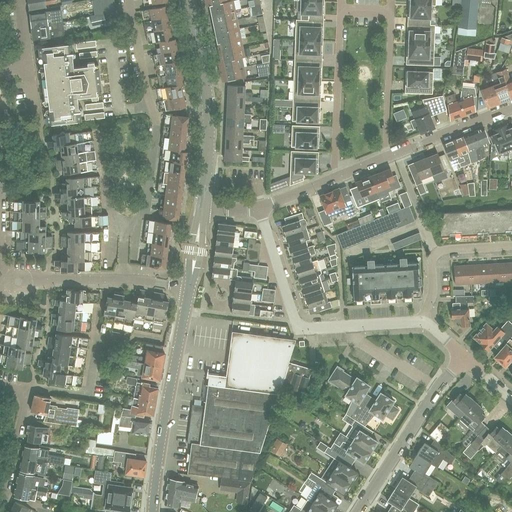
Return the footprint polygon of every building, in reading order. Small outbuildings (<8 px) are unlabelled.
[(56,3),(55,0),(28,0),(30,9),(46,6),(45,5),(56,3)] [(236,2),(234,1),(233,1),(233,0),(230,1),(209,5),(209,6),(211,15),(235,10),(236,9),(237,8),(238,6),(238,5),(237,3),(236,2)] [(324,14),(322,14),(322,6),(324,6),(325,1),(302,0),(301,14),(302,14),(302,20),(308,20),(308,21),(324,21),(324,14)] [(460,0),(460,7),(458,27),(475,29),(478,3),(481,4),(490,5),(490,0),(460,0)] [(263,14),(261,5),(255,6),(257,15),(263,14)] [(430,26),(430,25),(431,6),(408,5),(408,9),(410,10),(410,18),(408,17),(407,25),(430,26)] [(165,6),(149,9),(152,21),(168,17),(165,6)] [(237,19),(235,10),(211,15),(213,24),(237,19)] [(30,14),(31,20),(32,27),(48,24),(46,11),(30,14)] [(106,24),(104,13),(90,16),(92,27),(106,24)] [(170,28),(168,20),(168,17),(152,21),(154,32),(170,28)] [(239,29),(238,28),(237,19),(213,24),(215,34),(239,29)] [(321,37),(321,29),(323,29),(324,21),(308,21),(308,20),(302,20),(296,20),(295,40),(323,41),(323,37),(321,37)] [(58,31),(57,22),(52,24),(48,24),(32,27),(33,40),(50,38),(53,37),(53,31),(58,31)] [(60,32),(68,30),(66,23),(58,25),(60,32)] [(434,46),(435,25),(430,25),(430,26),(407,25),(407,32),(410,32),(409,40),(407,40),(407,45),(434,46)] [(244,27),(243,27),(238,28),(239,29),(215,34),(217,43),(241,38),(245,37),(246,37),(244,27)] [(172,39),(170,28),(154,32),(156,43),(159,43),(159,42),(172,40),(172,39)] [(500,42),(511,47),(511,44),(511,33),(502,38),(500,42)] [(219,53),(243,48),(241,38),(217,43),(219,53)] [(178,50),(175,39),(172,39),(172,40),(159,42),(159,43),(162,53),(178,50)] [(320,54),(320,46),(323,46),(323,41),(295,40),(294,60),(322,61),(322,54),(320,54)] [(493,54),(495,40),(486,43),(484,52),(493,54)] [(96,41),(76,43),(76,49),(96,47),(96,41)] [(101,85),(100,74),(98,64),(74,67),(73,58),(74,58),(75,57),(76,57),(76,56),(76,55),(76,54),(75,54),(74,54),(74,53),(73,53),(72,44),(68,44),(62,45),(39,48),(40,58),(44,57),(45,70),(41,71),(43,87),(47,86),(48,94),(44,95),(45,102),(49,101),(50,114),(47,115),(48,125),(71,122),(78,121),(81,121),(80,112),(81,112),(81,111),(82,111),(82,110),(82,109),(82,108),(82,107),(81,107),(80,107),(79,107),(78,98),(102,95),(101,85)] [(434,57),(434,46),(407,45),(406,65),(433,66),(434,57)] [(464,67),(466,47),(454,52),(453,66),(464,67)] [(245,57),(243,48),(219,53),(221,61),(221,62),(242,57),(242,58),(245,57)] [(180,61),(178,50),(162,53),(164,64),(180,61)] [(469,50),(469,59),(477,59),(477,50),(469,50)] [(269,62),(269,55),(261,56),(262,63),(269,62)] [(244,67),(242,58),(242,57),(221,62),(221,61),(218,62),(220,72),(244,67)] [(319,77),(319,69),(322,69),(322,61),(294,60),(294,80),(321,81),(321,77),(319,77)] [(182,72),(180,61),(164,64),(166,75),(182,72)] [(246,77),(244,67),(220,72),(222,82),(246,77)] [(511,97),(511,79),(507,81),(506,79),(509,78),(505,69),(500,71),(511,98),(511,97)] [(511,98),(500,71),(489,75),(493,86),(499,102),(511,98)] [(185,84),(182,72),(166,75),(169,86),(169,87),(181,84),(185,84)] [(433,73),(406,72),(405,93),(432,94),(433,73)] [(499,102),(493,86),(489,75),(484,77),(487,85),(484,86),(485,89),(481,91),(487,107),(487,108),(499,103),(499,102)] [(318,94),(319,86),(321,86),(321,81),(294,80),(293,100),(320,101),(321,94),(318,94)] [(184,95),(181,84),(169,87),(169,86),(165,87),(168,98),(184,95)] [(245,93),(246,86),(228,85),(227,96),(252,97),(252,93),(245,93)] [(462,116),(475,112),(473,98),(476,97),(474,89),(461,87),(460,101),(462,116)] [(462,116),(460,101),(456,102),(453,94),(445,97),(448,104),(450,121),(462,116)] [(186,107),(184,95),(168,98),(170,110),(185,107),(186,107)] [(245,108),(245,101),(252,101),(252,97),(227,96),(227,107),(245,108)] [(413,129),(418,127),(421,133),(421,134),(434,128),(434,127),(429,114),(433,113),(434,115),(446,110),(443,97),(423,101),(426,107),(412,112),(415,119),(410,121),(413,129)] [(320,113),(320,101),(293,100),(292,121),(317,122),(317,113),(320,113)] [(251,119),(251,114),(244,114),(245,108),(227,107),(226,118),(251,119)] [(105,118),(104,112),(84,115),(85,121),(105,118)] [(187,128),(188,117),(172,115),(171,126),(187,128)] [(244,129),(244,123),(251,123),(251,119),(226,118),(226,128),(244,129)] [(507,124),(500,127),(510,152),(511,151),(511,128),(509,129),(507,124)] [(292,125),(291,147),(316,148),(317,138),(319,139),(319,126),(292,125)] [(185,140),(187,128),(171,126),(170,138),(185,140)] [(510,152),(500,127),(493,130),(495,135),(490,137),(493,144),(491,145),(490,152),(497,150),(500,155),(508,156),(509,153),(510,152)] [(254,136),(243,135),(244,129),(226,128),(225,139),(250,140),(254,140),(254,136)] [(489,143),(483,128),(473,132),(479,147),(481,159),(484,158),(483,146),(489,143)] [(87,141),(86,132),(66,135),(66,134),(65,134),(65,133),(64,133),(64,132),(63,132),(62,132),(61,132),(61,133),(60,133),(60,134),(60,135),(59,135),(59,134),(53,135),(53,138),(53,140),(47,141),(47,142),(48,147),(54,146),(87,141)] [(479,147),(473,132),(463,136),(469,151),(475,149),(477,161),(481,159),(479,147)] [(469,151),(463,136),(453,141),(460,158),(463,157),(464,161),(459,163),(460,167),(470,163),(467,152),(469,151)] [(184,151),(185,140),(170,138),(168,149),(171,150),(171,149),(184,151)] [(242,150),(243,144),(250,144),(250,140),(225,139),(225,150),(242,150)] [(95,150),(93,140),(87,141),(54,146),(55,151),(61,150),(62,155),(95,150)] [(460,158),(453,141),(442,145),(451,167),(456,165),(457,168),(460,167),(459,163),(464,161),(463,157),(460,158)] [(427,148),(414,152),(416,158),(428,154),(427,148)] [(186,163),(187,151),(184,151),(171,149),(171,150),(169,161),(186,163)] [(96,160),(95,150),(62,155),(63,159),(56,160),(57,165),(96,160)] [(242,157),(242,150),(225,150),(224,160),(249,161),(249,157),(242,157)] [(318,152),(291,151),(290,177),(289,185),(289,186),(304,180),(304,173),(318,174),(318,152)] [(451,171),(447,160),(444,154),(439,157),(437,153),(425,158),(432,175),(444,170),(445,174),(451,171)] [(432,175),(425,158),(413,163),(417,172),(411,174),(416,186),(422,183),(421,180),(432,175)] [(97,169),(96,160),(57,165),(58,170),(64,169),(65,174),(66,174),(97,169)] [(184,174),(186,163),(169,161),(168,172),(184,174)] [(400,186),(396,176),(393,177),(390,169),(355,182),(358,188),(358,189),(352,192),(357,203),(363,200),(362,197),(367,195),(376,192),(377,195),(400,186)] [(163,183),(167,184),(167,183),(183,185),(184,174),(168,172),(164,171),(163,183)] [(100,186),(100,176),(98,176),(66,178),(67,182),(61,183),(61,188),(94,186),(100,186)] [(270,184),(269,193),(289,185),(290,177),(270,184)] [(182,197),(183,185),(167,183),(167,184),(165,195),(182,197)] [(469,196),(475,196),(474,183),(467,184),(469,194),(469,196)] [(463,195),(469,194),(467,184),(459,184),(463,195)] [(94,195),(94,186),(61,188),(61,189),(61,192),(55,192),(55,198),(61,198),(61,197),(94,196),(94,195)] [(323,200),(322,200),(328,217),(337,213),(336,209),(344,206),(348,216),(356,213),(349,195),(344,197),(341,189),(339,190),(338,189),(332,192),(332,191),(324,194),(326,199),(323,200)] [(412,205),(406,192),(404,193),(399,195),(404,208),(409,206),(412,205)] [(101,205),(101,195),(94,195),(94,196),(61,197),(61,198),(61,203),(62,203),(68,202),(68,207),(101,205)] [(180,208),(182,197),(165,195),(164,206),(180,208)] [(46,212),(46,207),(39,206),(40,200),(33,200),(33,202),(6,201),(6,211),(46,212)] [(101,215),(101,214),(101,205),(68,207),(68,211),(62,212),(62,217),(68,217),(68,216),(101,215)] [(179,220),(180,208),(164,206),(163,218),(172,219),(179,220)] [(409,206),(404,208),(406,214),(408,218),(413,216),(409,206)] [(442,217),(454,216),(468,215),(482,214),(496,214),(510,213),(511,212),(511,208),(442,213),(442,216),(442,217)] [(39,221),(39,217),(46,217),(46,212),(6,211),(6,221),(39,221)] [(305,220),(304,219),(302,212),(290,216),(291,222),(282,225),(285,236),(306,229),(306,226),(307,224),(305,220)] [(511,230),(510,213),(496,214),(497,233),(505,233),(505,230),(511,230)] [(108,225),(108,214),(101,214),(101,215),(68,216),(68,217),(68,222),(69,222),(75,222),(75,226),(101,225),(108,225)] [(483,232),(482,214),(468,215),(469,235),(477,235),(477,232),(483,232)] [(497,233),(496,214),(482,214),(483,232),(488,231),(488,234),(497,233)] [(368,215),(358,219),(361,225),(365,223),(370,221),(368,215)] [(454,216),(455,233),(460,233),(461,235),(469,235),(468,215),(454,216)] [(455,233),(454,216),(442,217),(442,216),(439,216),(440,237),(449,236),(449,234),(455,233)] [(46,231),(46,226),(39,226),(39,221),(6,221),(6,231),(12,231),(12,230),(46,231)] [(155,221),(154,232),(170,234),(171,223),(162,221),(155,221)] [(239,232),(235,232),(235,225),(218,223),(217,234),(239,237),(239,232)] [(310,239),(306,229),(285,236),(288,246),(305,241),(310,239)] [(52,241),(52,236),(45,236),(46,231),(12,230),(12,231),(12,240),(52,241)] [(101,242),(101,232),(75,232),(68,232),(68,236),(62,236),(62,241),(101,242)] [(168,246),(170,234),(154,232),(152,244),(168,246)] [(342,232),(336,235),(339,240),(345,238),(342,232)] [(422,239),(419,232),(392,243),(394,250),(421,239),(422,239)] [(239,240),(239,237),(217,234),(215,245),(233,247),(238,248),(239,240)] [(45,252),(45,246),(52,246),(52,241),(12,240),(12,250),(15,250),(39,250),(39,252),(45,252)] [(101,252),(101,242),(62,241),(62,246),(68,246),(68,251),(101,252)] [(292,256),(314,249),(313,246),(307,247),(305,241),(288,246),(292,256)] [(167,257),(168,246),(152,244),(151,255),(167,257)] [(232,254),(233,247),(215,245),(214,256),(236,258),(237,254),(232,254)] [(260,250),(247,249),(246,259),(259,261),(260,250)] [(312,262),(310,256),(315,254),(314,249),(292,256),(295,267),(312,262)] [(101,262),(101,252),(68,251),(68,255),(62,255),(61,255),(61,260),(61,261),(94,261),(94,262),(101,262)] [(165,269),(167,257),(151,255),(149,267),(165,269)] [(236,261),(236,258),(214,256),(213,266),(233,269),(233,268),(234,262),(236,261)] [(385,264),(387,298),(397,297),(402,296),(402,297),(413,296),(418,295),(418,296),(420,296),(420,295),(419,286),(421,286),(421,279),(419,280),(418,273),(419,273),(418,262),(417,262),(406,263),(406,258),(400,258),(400,263),(385,264)] [(100,271),(101,262),(94,262),(94,261),(61,261),(61,260),(55,260),(55,266),(61,266),(61,268),(61,272),(67,272),(67,271),(100,271)] [(298,277),(320,270),(317,260),(312,262),(295,267),(298,277)] [(374,265),(373,260),(367,260),(368,265),(352,266),(351,266),(352,277),(353,277),(353,288),(352,288),(352,297),(354,297),(354,299),(354,300),(365,299),(370,298),(370,299),(381,298),(386,297),(386,298),(387,298),(385,264),(374,265)] [(511,280),(511,263),(503,264),(504,281),(511,280)] [(254,271),(267,273),(268,267),(258,266),(255,265),(249,264),(248,270),(254,271)] [(504,281),(503,264),(486,265),(487,282),(504,281)] [(487,282),(486,265),(470,266),(471,283),(487,282)] [(237,269),(233,268),(233,269),(213,266),(211,277),(234,280),(235,280),(242,281),(242,278),(240,276),(236,276),(237,269)] [(471,283),(470,266),(454,267),(455,284),(471,283)] [(302,287),(321,281),(319,275),(320,275),(321,273),(320,270),(298,277),(302,287)] [(253,282),(242,281),(235,280),(234,291),(251,293),(253,282)] [(305,298),(324,292),(321,281),(302,287),(305,298)] [(100,304),(100,294),(92,293),(73,291),(73,290),(67,289),(67,291),(67,295),(60,295),(60,300),(93,303),(100,304)] [(142,331),(148,298),(144,297),(145,291),(139,290),(138,296),(139,296),(133,329),(142,331)] [(250,304),(251,293),(234,291),(233,302),(250,304)] [(113,331),(120,293),(115,292),(114,293),(113,298),(108,297),(106,303),(108,303),(103,330),(113,331)] [(332,308),(330,301),(328,302),(324,292),(305,298),(308,308),(318,305),(320,311),(328,309),(332,308)] [(122,333),(128,301),(124,300),(125,294),(120,293),(113,331),(122,333)] [(152,332),(159,294),(154,293),(152,299),(148,298),(142,331),(152,332)] [(161,334),(166,308),(168,308),(169,302),(163,301),(164,295),(159,294),(152,332),(161,334)] [(133,329),(139,296),(138,296),(134,295),(133,301),(128,301),(122,333),(132,335),(133,329)] [(469,307),(468,307),(467,303),(473,302),(473,296),(455,296),(455,303),(451,304),(451,309),(451,318),(454,318),(454,321),(458,321),(462,325),(463,329),(471,328),(469,307)] [(494,308),(500,301),(500,296),(488,296),(488,303),(494,308)] [(92,312),(93,303),(60,300),(54,299),(53,305),(54,305),(59,305),(59,310),(92,312)] [(254,309),(255,305),(250,304),(233,302),(231,313),(249,315),(249,308),(254,309)] [(91,322),(92,312),(59,310),(59,314),(53,313),(52,313),(52,319),(91,322)] [(36,324),(37,319),(30,318),(30,319),(5,315),(4,315),(2,324),(41,331),(42,326),(40,325),(36,324)] [(91,332),(91,322),(52,319),(52,324),(58,324),(57,329),(91,332)] [(488,350),(499,338),(504,342),(508,338),(511,333),(506,328),(504,331),(498,327),(495,330),(487,323),(475,337),(476,338),(476,340),(478,342),(480,342),(481,343),(482,344),(482,347),(485,349),(487,349),(488,350)] [(40,336),(41,331),(2,324),(1,334),(33,339),(34,335),(40,336)] [(282,385),(290,362),(291,357),(295,345),(292,344),(234,334),(234,332),(227,374),(209,371),(209,369),(208,369),(207,375),(209,375),(205,407),(193,405),(187,444),(192,444),(190,454),(188,454),(187,462),(189,462),(188,473),(251,481),(279,394),(280,392),(282,385)] [(88,348),(89,338),(56,333),(56,338),(49,337),(49,342),(88,348)] [(39,346),(40,340),(33,339),(1,334),(0,337),(0,343),(25,348),(32,349),(32,345),(37,345),(39,346)] [(511,346),(511,341),(509,338),(508,338),(504,342),(499,348),(501,350),(494,357),(505,366),(511,358),(511,349),(511,348),(511,346)] [(86,358),(88,348),(49,342),(48,347),(54,348),(53,352),(86,358)] [(31,353),(25,352),(25,348),(0,343),(0,353),(30,359),(31,353)] [(139,356),(138,362),(162,367),(165,353),(147,350),(146,360),(145,360),(143,358),(143,357),(139,356)] [(85,368),(86,358),(53,352),(52,357),(46,356),(46,357),(45,361),(78,366),(78,367),(85,368)] [(29,364),(30,359),(0,353),(0,363),(16,366),(16,368),(22,369),(23,363),(29,364)] [(83,376),(85,368),(78,367),(78,366),(45,361),(42,360),(39,360),(38,365),(45,366),(44,369),(44,371),(77,376),(77,375),(83,376)] [(143,377),(160,380),(162,367),(138,362),(129,360),(128,366),(144,369),(143,377)] [(305,393),(312,369),(290,362),(282,385),(305,393)] [(347,392),(355,380),(336,368),(328,380),(347,392)] [(82,386),(83,376),(77,375),(77,376),(44,371),(43,376),(49,377),(48,383),(55,384),(55,382),(82,386)] [(116,381),(118,374),(110,372),(109,379),(116,381)] [(370,386),(357,377),(355,380),(347,392),(345,395),(352,399),(345,414),(355,420),(365,405),(360,402),(370,386)] [(149,384),(142,383),(139,398),(156,402),(158,388),(149,387),(149,384)] [(391,405),(394,401),(380,393),(370,408),(365,405),(355,420),(365,426),(375,414),(382,419),(385,415),(392,420),(399,410),(391,405)] [(460,418),(474,402),(469,397),(469,398),(465,395),(463,397),(460,394),(453,401),(452,400),(446,406),(460,418)] [(56,423),(77,426),(77,423),(79,409),(67,407),(67,409),(57,407),(57,406),(49,405),(51,399),(35,395),(31,411),(47,414),(57,416),(56,423)] [(153,415),(156,402),(139,398),(137,406),(132,405),(131,409),(123,408),(121,416),(136,418),(136,414),(143,416),(144,413),(152,415),(153,415)] [(484,416),(481,413),(483,411),(479,407),(480,406),(474,402),(460,418),(459,419),(473,431),(465,440),(470,444),(478,435),(473,431),(479,425),(478,424),(484,416)] [(151,421),(136,419),(136,418),(121,416),(118,426),(133,428),(132,432),(149,434),(149,433),(151,431),(151,429),(150,427),(151,421)] [(370,452),(377,441),(370,437),(373,431),(365,426),(355,420),(351,425),(359,431),(353,441),(370,452)] [(54,444),(56,430),(62,431),(63,425),(39,421),(38,426),(28,425),(27,433),(29,433),(28,440),(47,443),(54,444)] [(497,450),(511,435),(506,430),(505,431),(502,428),(500,430),(496,427),(490,434),(489,433),(483,440),(487,444),(486,445),(495,453),(497,450)] [(430,435),(438,441),(443,435),(436,429),(430,435)] [(99,430),(97,442),(111,444),(113,432),(111,432),(99,430)] [(363,463),(370,452),(353,441),(340,433),(330,448),(341,455),(344,450),(363,463)] [(475,448),(483,440),(478,435),(470,444),(463,452),(470,459),(478,450),(475,448)] [(507,467),(510,463),(510,464),(511,461),(511,435),(497,450),(507,459),(503,464),(507,467)] [(280,456),(287,445),(276,439),(269,450),(280,456)] [(424,443),(416,454),(430,464),(436,454),(445,460),(449,453),(437,442),(433,448),(424,443)] [(41,457),(42,449),(24,446),(21,458),(47,462),(47,458),(41,457)] [(114,457),(115,451),(115,450),(85,446),(84,453),(114,457)] [(338,460),(341,455),(330,448),(328,446),(324,452),(334,458),(337,461),(338,460)] [(114,457),(113,461),(121,462),(121,467),(127,468),(126,473),(144,476),(146,461),(135,460),(136,454),(115,451),(114,457)] [(280,460),(269,453),(265,460),(276,467),(280,460)] [(432,488),(436,482),(424,474),(430,464),(416,454),(408,466),(416,471),(413,476),(425,484),(432,488)] [(106,457),(99,456),(97,469),(104,470),(106,457)] [(41,474),(43,466),(46,466),(47,462),(21,458),(19,470),(35,473),(35,472),(41,474)] [(357,473),(339,461),(332,472),(350,483),(357,473)] [(511,471),(511,465),(510,464),(510,463),(507,467),(495,479),(500,484),(506,477),(511,471)] [(76,478),(93,479),(94,469),(76,468),(76,478)] [(104,481),(102,495),(133,499),(134,492),(132,491),(133,488),(123,486),(124,482),(110,480),(111,472),(95,470),(94,477),(101,478),(101,480),(104,481)] [(32,484),(33,476),(18,472),(16,484),(46,492),(47,487),(32,484)] [(321,486),(324,481),(321,478),(311,472),(307,478),(321,486)] [(350,483),(332,472),(326,482),(343,494),(350,483)] [(432,488),(425,484),(413,476),(409,481),(402,476),(394,488),(409,498),(416,487),(427,495),(432,488)] [(467,484),(470,479),(465,476),(462,481),(467,484)] [(183,482),(168,479),(166,491),(199,498),(200,493),(196,492),(197,486),(183,483),(183,482)] [(237,493),(236,502),(247,504),(250,482),(230,479),(228,492),(237,493)] [(46,496),(46,492),(16,484),(13,496),(34,501),(36,494),(46,496)] [(403,511),(401,510),(409,498),(394,488),(386,500),(394,505),(390,510),(393,511),(403,511)] [(331,511),(337,504),(319,492),(318,491),(317,492),(314,489),(307,499),(326,511),(331,511)] [(190,501),(198,502),(199,498),(166,491),(164,504),(180,507),(180,506),(189,508),(190,501)] [(263,503),(266,498),(259,493),(256,499),(263,503)] [(133,499),(102,495),(96,494),(93,508),(105,510),(104,511),(114,511),(120,511),(120,509),(129,511),(130,507),(132,507),(133,499)] [(326,511),(307,499),(301,509),(293,505),(290,511),(292,511),(326,511)] [(12,508),(9,506),(5,511),(29,511),(31,509),(15,502),(12,508)]
